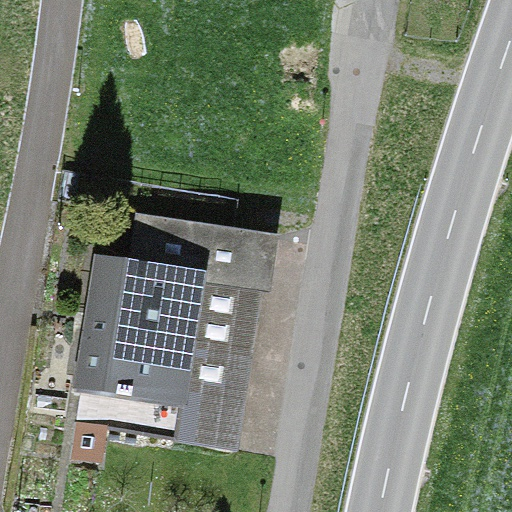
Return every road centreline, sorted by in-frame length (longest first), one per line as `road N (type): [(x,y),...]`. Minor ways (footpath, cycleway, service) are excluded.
road 1 (secondary): [(511,35),(441,256),(379,511)]
road 2 (track): [(62,0),(5,350)]
